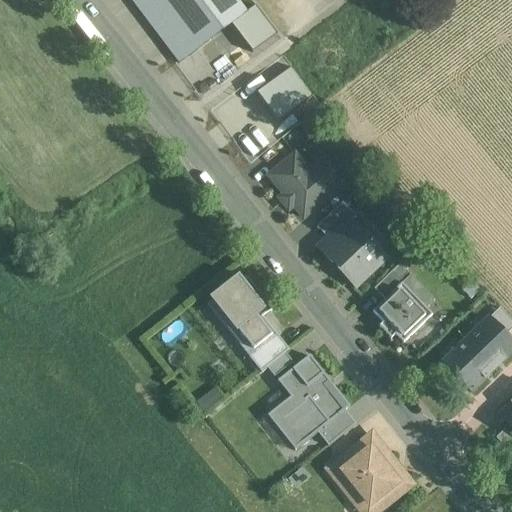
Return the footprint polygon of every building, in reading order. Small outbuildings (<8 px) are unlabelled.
[(247,14),(236,0),(129,0),(178,65),(247,14)] [(254,96),(276,124),(312,95),(290,68),(254,96)] [(328,165),(312,178),(295,157),(268,179),(303,220),(303,216),(304,216),(304,220),(345,185),(328,165)] [(342,205),(335,211),(335,212),(317,229),(327,240),(348,221),(351,223),(355,219),(356,218),(342,204),(342,205)] [(348,221),(330,239),(329,239),(318,250),(355,289),(384,261),(385,260),(385,259),(348,221)] [(399,266),(377,287),(377,288),(374,290),(374,291),(384,302),(401,285),(402,286),(402,285),(410,278),(410,277),(399,266)] [(277,338),(271,330),(262,319),(271,312),(247,281),(216,306),(228,321),(223,325),(243,350),(248,346),(255,355),(256,355),(277,338)] [(403,345),(406,342),(406,341),(430,318),(431,317),(401,286),(374,312),(373,314),(383,324),(379,328),(390,341),(395,337),(403,345)] [(288,352),(287,351),(287,350),(277,338),(256,355),(256,356),(259,360),(254,364),(260,371),(259,372),(260,374),(261,374),(288,352)] [(330,384),(309,358),(278,383),(277,383),(279,385),(283,382),(301,404),(286,416),(279,422),(296,444),(295,445),(298,447),(293,451),(295,453),(296,452),(346,412),(331,394),(330,393),(325,387),(330,384)] [(371,437),(362,444),(335,466),(344,478),(339,482),(339,483),(359,508),(360,509),(364,506),(368,511),(379,511),(399,497),(405,491),(391,473),(391,472),(396,468),(372,437),(371,437)]
